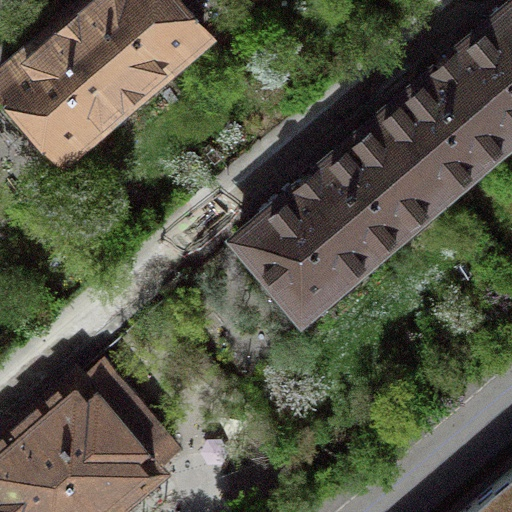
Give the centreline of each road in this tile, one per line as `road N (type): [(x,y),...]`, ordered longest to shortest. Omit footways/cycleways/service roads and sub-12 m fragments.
road 1 (residential): [(0,390),(464,0)]
road 2 (residential): [(511,402),(383,511)]
